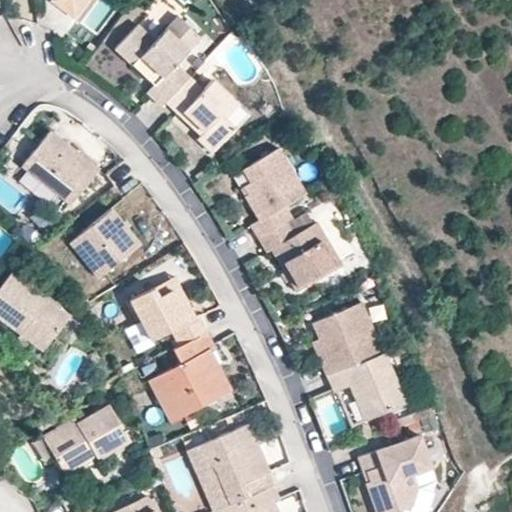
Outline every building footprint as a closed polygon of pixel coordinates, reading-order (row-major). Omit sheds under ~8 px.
[(50,0),(74,18),(87,0),(50,0)] [(175,63),(200,37),(177,15),(154,40),(137,24),(114,47),(152,84),(146,92),(161,106),(165,102),(189,76),(175,63)] [(224,117),(237,104),(211,79),(202,89),(189,76),(165,102),(199,134),(196,138),(210,152),(234,127),(224,117)] [(135,118),(152,128),(164,110),(147,99),(135,118)] [(69,203),(97,167),(49,129),(21,165),(69,203)] [(284,205),(304,192),(277,147),(241,168),(249,181),(242,185),(247,193),(243,195),(258,219),(249,224),(258,238),(286,221),(291,218),(284,205)] [(97,277),(139,243),(111,207),(68,242),(97,277)] [(312,223),(304,211),(291,218),(286,221),(293,234),(312,223)] [(341,264),(316,221),(312,223),(293,234),(286,221),(258,238),(266,252),(270,250),(295,291),(341,264)] [(0,318),(41,349),(67,315),(9,272),(0,283),(0,318)] [(195,317),(173,276),(152,287),(157,296),(171,289),(187,321),(195,317)] [(187,321),(171,289),(157,296),(152,287),(129,299),(141,322),(150,340),(171,329),(179,345),(197,335),(206,331),(207,330),(199,314),(195,317),(187,321)] [(92,298),(102,325),(130,315),(120,288),(92,298)] [(382,352),(360,301),(311,322),(318,338),(333,373),(382,352)] [(150,340),(141,322),(125,330),(137,352),(152,344),(150,340)] [(230,390),(208,347),(213,345),(206,331),(197,335),(179,345),(173,348),(180,362),(148,379),(170,421),(230,390)] [(333,373),(318,338),(311,341),(326,376),(333,373)] [(405,402),(384,352),(382,352),(326,376),(333,392),(349,385),(364,420),(405,402)] [(116,447),(129,439),(107,403),(76,421),(74,417),(42,435),(62,470),(93,452),(97,458),(112,449),(116,447)] [(39,431),(55,421),(51,413),(34,423),(39,431)] [(273,485),(267,472),(264,473),(252,445),(256,443),(248,422),(186,449),(212,510),(215,509),(273,485)] [(413,473),(430,467),(419,434),(356,456),(361,471),(365,470),(369,480),(365,482),(375,511),(392,511),(410,506),(401,478),(413,473)] [(114,454),(130,445),(128,440),(116,447),(112,449),(114,454)] [(269,472),(256,443),(252,445),(264,473),(267,472),(269,472)] [(66,477),(97,458),(93,452),(62,470),(66,477)] [(434,479),(430,467),(413,473),(417,486),(434,479)] [(417,486),(413,473),(401,478),(410,506),(417,486)] [(277,511),(274,502),(279,500),(273,485),(215,509),(216,511),(277,511)] [(154,511),(146,496),(112,511),(154,511)]
